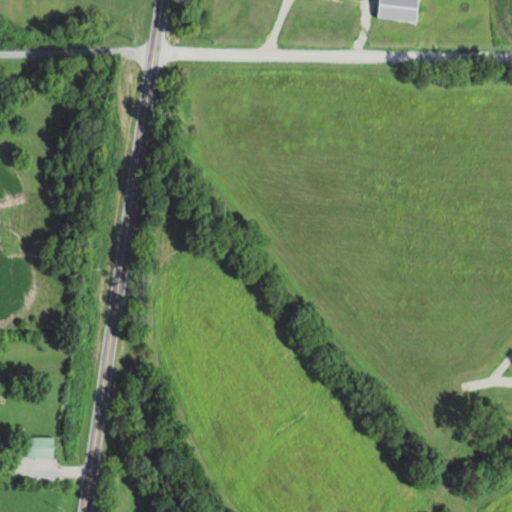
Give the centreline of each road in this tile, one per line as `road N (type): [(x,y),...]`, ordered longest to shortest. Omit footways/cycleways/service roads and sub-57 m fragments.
road 1 (tertiary): [(83,511),(159,0)]
road 2 (residential): [(511,72),(150,56)]
road 3 (residential): [(150,56),(0,52)]
